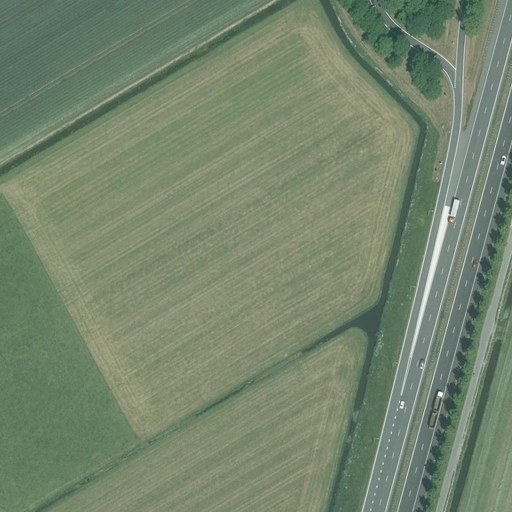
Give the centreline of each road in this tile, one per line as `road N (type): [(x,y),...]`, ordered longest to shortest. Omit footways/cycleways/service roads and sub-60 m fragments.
road 1 (motorway): [(405,511),(511,116)]
road 2 (motorway): [(511,9),(408,396)]
road 3 (motorway): [(459,88),(408,396)]
road 4 (unclassified): [(439,511),(511,241)]
road 5 (motorway): [(408,396),(377,511)]
